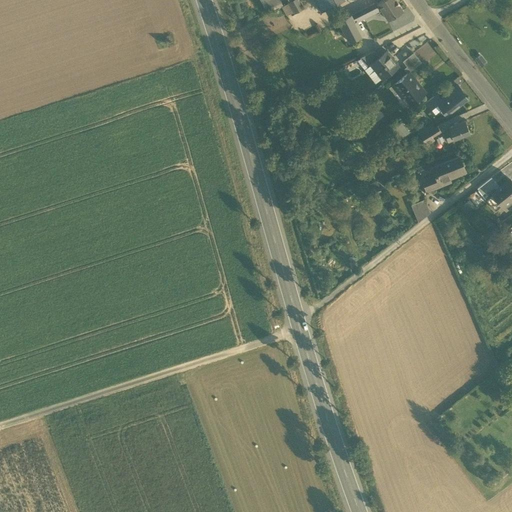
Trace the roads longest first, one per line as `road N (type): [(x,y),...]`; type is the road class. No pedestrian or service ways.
road 1 (track): [(511,152),(312,308),(299,328),(0,425)]
road 2 (primary): [(203,0),(359,511)]
road 3 (tertiary): [(511,125),(414,0)]
